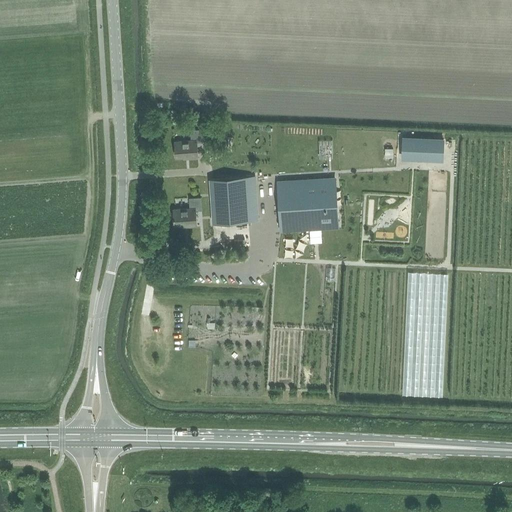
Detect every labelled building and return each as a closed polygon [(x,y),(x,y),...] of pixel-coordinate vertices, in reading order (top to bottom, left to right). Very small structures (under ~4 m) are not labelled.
[(175,141),(176,157),(189,156),(189,158),(198,157),(197,142),(203,142),(203,129),(191,130),(192,140),(175,141)] [(443,139),(423,139),(422,159),(442,160),(443,139)] [(210,179),(213,223),(248,220),(246,177),(210,179)] [(337,206),(330,206),(328,179),(277,183),(280,223),(287,223),(288,229),(310,227),(310,223),(320,223),(321,227),(338,226),(337,206)] [(190,208),(173,209),(174,225),(187,224),(188,226),(197,225),(196,210),(202,210),(201,197),(189,198),(190,208)]
